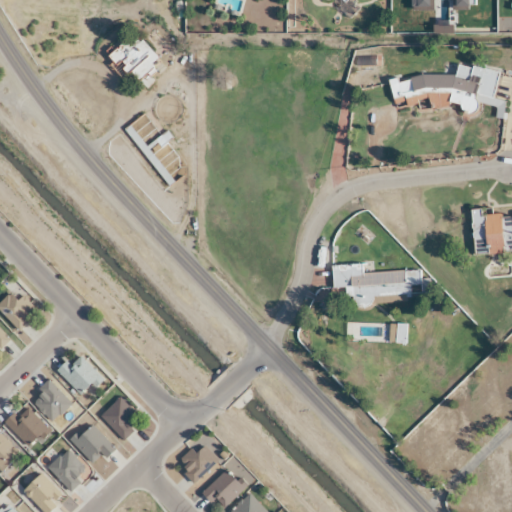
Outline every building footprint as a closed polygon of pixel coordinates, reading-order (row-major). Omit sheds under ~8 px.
[(138,81),(153,69),(149,65),(155,60),(134,33),(107,55),(124,76),(130,71),(138,81)] [(454,74),(388,79),(391,110),(473,103),(473,108),(502,106),(501,99),(496,100),(493,66),(454,70),(454,74)] [(511,236),(511,212),(470,214),(472,255),(511,253),(511,236)] [(329,266),(331,289),(350,288),(351,306),(406,303),(405,296),(419,295),(418,271),(361,274),(360,265),(329,266)] [(15,301),(8,294),(0,301),(0,317),(15,333),(28,321),(24,317),(33,308),(21,296),(15,301)] [(404,332),(402,325),(394,327),(397,335),(404,332)] [(0,348),(8,340),(0,331),(0,348)] [(69,365),(65,361),(55,371),(80,397),(99,378),(78,357),(69,365)] [(28,399),(48,423),(69,405),(48,381),(28,399)] [(127,428),(138,417),(117,398),(98,417),(122,441),(131,432),(127,428)] [(46,430),(22,406),(3,424),(27,448),(46,430)] [(94,466),(112,448),(89,425),(70,444),(94,466)] [(0,472),(18,454),(0,436),(0,472)] [(187,449),(180,462),(185,466),(179,475),(198,486),(215,457),(199,448),(196,454),(187,449)] [(87,472),(65,450),(45,469),(67,491),(87,472)] [(220,511),(244,488),(225,469),(202,493),(220,511)] [(47,511),(62,498),(40,473),(21,490),(40,511),(47,511)] [(264,511),(247,495),(229,511),(264,511)] [(13,511),(5,503),(0,507),(0,511),(13,511)]
